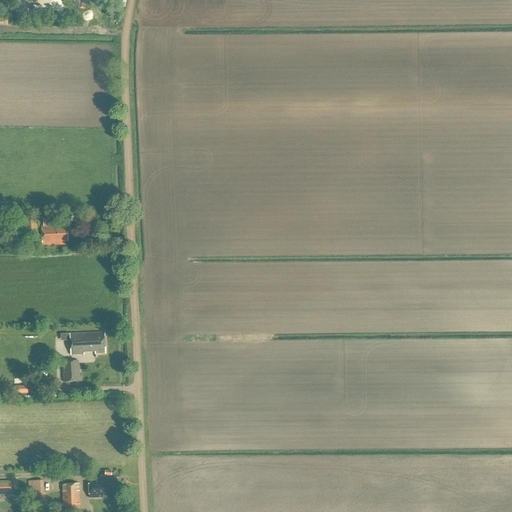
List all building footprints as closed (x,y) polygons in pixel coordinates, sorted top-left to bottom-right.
[(43,224),(42,224),(42,245),(65,244),(65,241),(68,241),(68,225),(51,225),(50,218),(43,219),(43,224)] [(24,221),(24,236),(37,236),(37,221),(24,221)] [(96,355),(105,354),(104,333),(71,335),(72,356),(84,356),(84,353),(96,352),(96,355)] [(79,362),(63,363),(64,384),(81,383),(79,362)] [(106,497),(117,497),(117,481),(109,481),(109,482),(89,482),(90,499),(106,499),(106,497)] [(45,493),(43,493),(43,482),(28,482),(28,492),(31,492),(31,504),(45,503),(45,493)] [(0,495),(10,495),(10,484),(0,484),(0,495)] [(80,511),(80,484),(63,485),(63,511),(80,511)]
